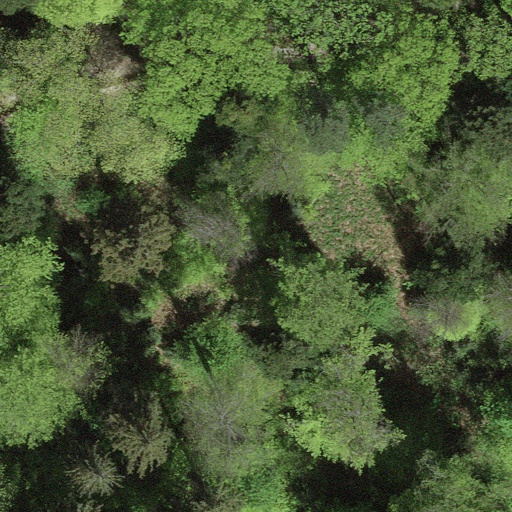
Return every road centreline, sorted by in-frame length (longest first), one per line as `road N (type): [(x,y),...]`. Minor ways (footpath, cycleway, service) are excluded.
road 1 (track): [(0,105),(363,20),(416,0)]
road 2 (track): [(363,20),(469,54),(511,90)]
